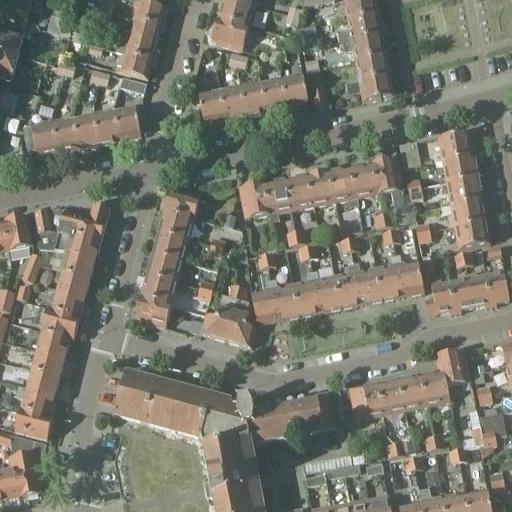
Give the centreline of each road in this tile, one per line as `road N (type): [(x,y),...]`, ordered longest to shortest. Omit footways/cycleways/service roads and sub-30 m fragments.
road 1 (residential): [(111,340),(264,384),(396,359),(426,339),(511,321)]
road 2 (residential): [(154,170),(488,101)]
road 3 (residential): [(91,511),(83,422),(111,340)]
road 4 (residential): [(154,170),(199,0)]
road 5 (residential): [(111,340),(154,170)]
road 6 (residential): [(0,198),(154,170)]
road 7 (residential): [(488,101),(511,222)]
